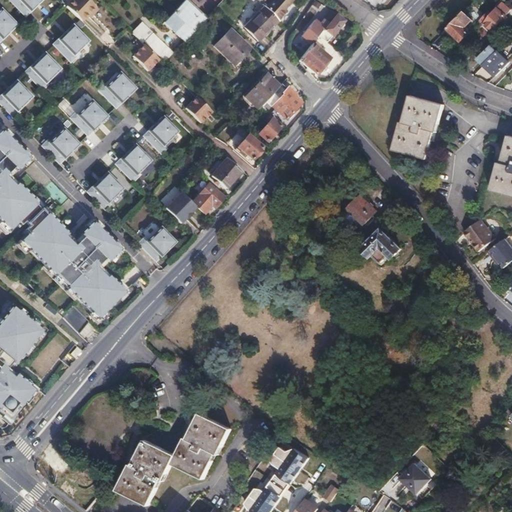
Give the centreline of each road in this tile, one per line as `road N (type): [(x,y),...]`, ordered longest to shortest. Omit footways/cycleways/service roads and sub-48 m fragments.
road 1 (residential): [(511,314),(326,103)]
road 2 (secondary): [(168,285),(6,466)]
road 3 (secondary): [(326,103),(168,285)]
road 4 (residential): [(168,285),(0,117)]
road 5 (residential): [(511,104),(474,91),(387,33)]
